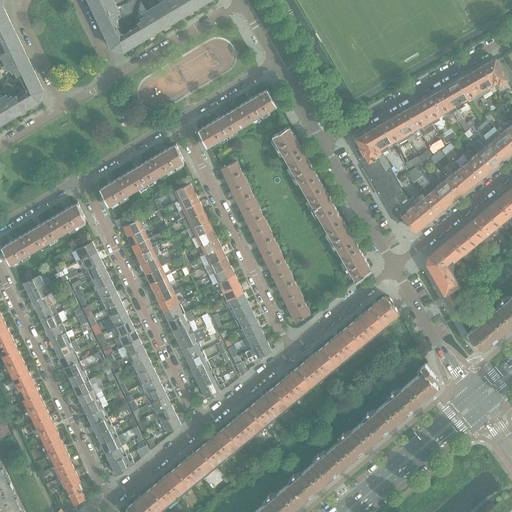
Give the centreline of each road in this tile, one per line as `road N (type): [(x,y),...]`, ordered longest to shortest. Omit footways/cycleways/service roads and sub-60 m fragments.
road 1 (residential): [(199,426),(81,181)]
road 2 (residential): [(178,120),(291,351)]
road 3 (residential): [(0,272),(108,499)]
road 4 (residential): [(511,34),(323,143)]
road 5 (secondary): [(471,396),(332,511)]
road 6 (secondary): [(360,511),(477,413)]
road 7 (residential): [(394,266),(511,169)]
road 8 (residential): [(471,396),(394,266)]
road 9 (residential): [(241,3),(116,78)]
road 10 (residential): [(394,266),(323,143)]
road 11 (residential): [(291,351),(394,266)]
